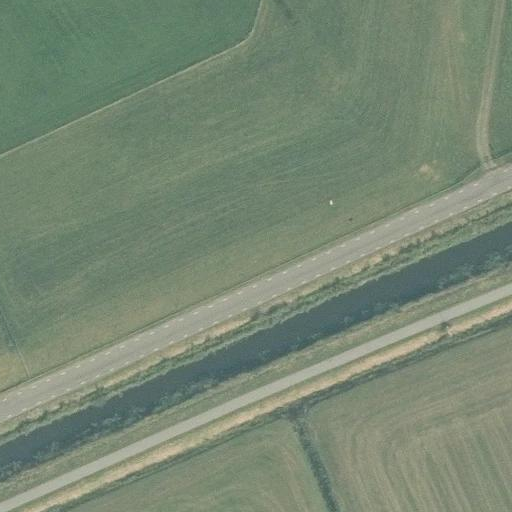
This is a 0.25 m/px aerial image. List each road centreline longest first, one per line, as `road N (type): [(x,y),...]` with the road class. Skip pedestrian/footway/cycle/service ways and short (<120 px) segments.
road 1 (tertiary): [(0,409),(511,177)]
road 2 (track): [(480,146),(502,0)]
